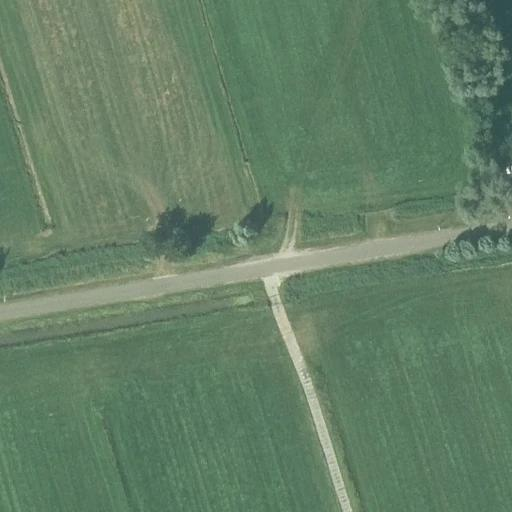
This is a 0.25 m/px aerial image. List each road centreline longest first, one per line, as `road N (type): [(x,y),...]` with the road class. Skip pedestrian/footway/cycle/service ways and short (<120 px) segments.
road 1 (unclassified): [(511,227),(0,313)]
road 2 (track): [(265,268),(341,511)]
